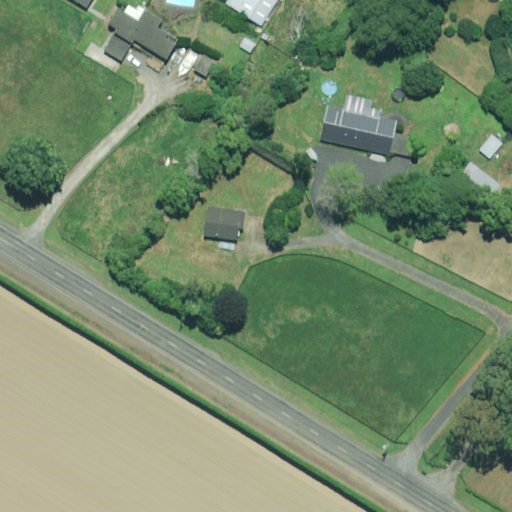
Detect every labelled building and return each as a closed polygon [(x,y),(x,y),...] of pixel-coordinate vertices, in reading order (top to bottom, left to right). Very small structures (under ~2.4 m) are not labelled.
[(72,0),(88,11),(95,0),(72,0)] [(280,0),(230,0),(227,5),(263,27),(280,0)] [(179,45),(171,41),(180,26),(142,5),(139,10),(131,5),(127,12),(117,6),(107,24),(116,29),(104,50),(123,61),(132,45),(167,65),(179,45)] [(257,45),(247,39),(241,47),(252,54),(257,45)] [(218,64),(205,55),(195,70),(208,79),(218,64)] [(400,123),(330,108),(322,141),(395,157),(396,155),(411,158),(415,139),(397,135),(400,123)] [(505,144),(494,135),(481,151),(492,160),(505,144)] [(248,213),(209,209),(206,238),(245,242),(248,213)]
